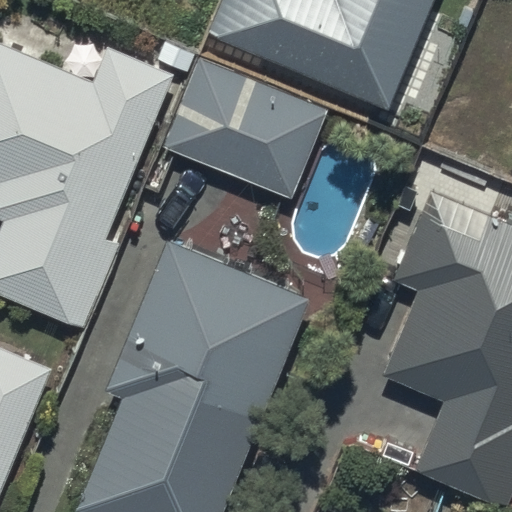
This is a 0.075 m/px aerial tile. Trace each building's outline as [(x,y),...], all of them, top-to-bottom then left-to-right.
[(388,93),(426,0),(215,0),(207,18),(388,93)] [(0,211),(0,281),(84,316),(118,232),(104,227),(173,60),(106,32),(92,67),(0,29),(0,204),(3,205),(0,211)] [(156,48),(187,61),(195,43),(164,30),(156,48)] [(161,133),(290,185),(326,96),(197,44),(161,133)] [(414,457),(507,494),(511,481),(511,210),(428,177),(392,266),(415,275),(380,361),(442,386),(414,457)] [(74,493),(120,511),(212,511),(308,281),(165,222),(103,371),(121,378),(74,493)] [(0,475),(50,355),(0,333),(0,475)] [(319,511),(366,511),(326,496),(319,511)]
